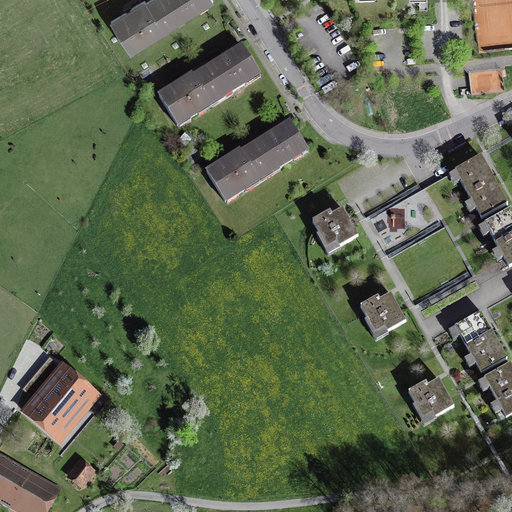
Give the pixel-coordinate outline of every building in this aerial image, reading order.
[(170,23),(155,0),(150,0),(146,3),(145,0),(111,21),(130,51),(150,38),(149,36),(170,23)] [(155,0),(170,23),(207,0),(155,0)] [(242,47),(201,73),(217,99),(258,73),(242,47)] [(197,112),(217,99),(201,73),(193,78),(192,76),(159,97),(178,127),(198,114),(197,112)] [(290,123),(249,149),(265,175),(306,149),(290,123)] [(244,188),(265,175),(249,149),(241,154),(240,152),(207,173),(225,202),(245,190),(244,188)] [(468,165),(455,172),(482,219),(508,205),(481,158),(468,165)] [(405,228),(404,206),(377,207),(378,219),(387,218),(387,229),(405,228)] [(330,212),(312,222),(327,248),(337,243),(339,247),(358,237),(343,210),(332,216),(330,212)] [(498,217),(485,225),(509,268),(511,265),(511,212),(511,210),(498,217)] [(378,298),(361,307),(375,333),(385,328),(387,332),(406,322),(391,295),(380,301),(378,298)] [(507,359),(481,312),(468,319),(455,327),(481,374),(507,359)] [(511,414),(511,367),(510,364),(497,372),(484,379),(506,418),(511,414)] [(92,394),(66,372),(29,415),(55,437),(92,394)] [(426,383),(409,393),(423,419),(433,413),(435,418),(454,407),(439,380),(428,386),(426,383)] [(0,462),(0,496),(28,511),(42,511),(57,487),(50,483),(47,489),(0,462)] [(82,484),(91,473),(81,465),(71,477),(82,484)]
